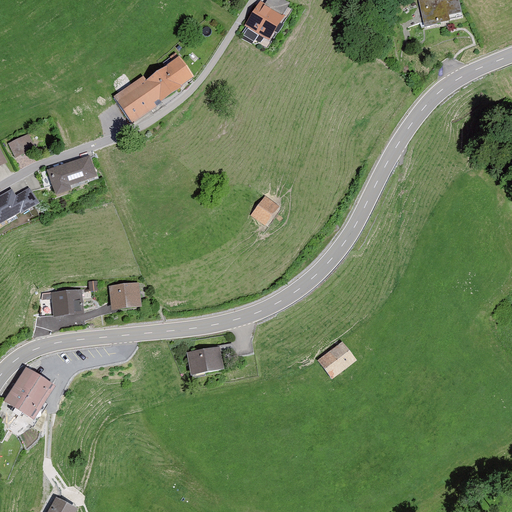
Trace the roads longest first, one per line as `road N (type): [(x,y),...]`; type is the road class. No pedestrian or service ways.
road 1 (tertiary): [(511,55),(439,92),(405,133),(344,244),(278,303),(205,327),(56,343),(0,376)]
road 2 (unclassified): [(255,0),(199,81),(174,103),(141,127),(0,187)]
